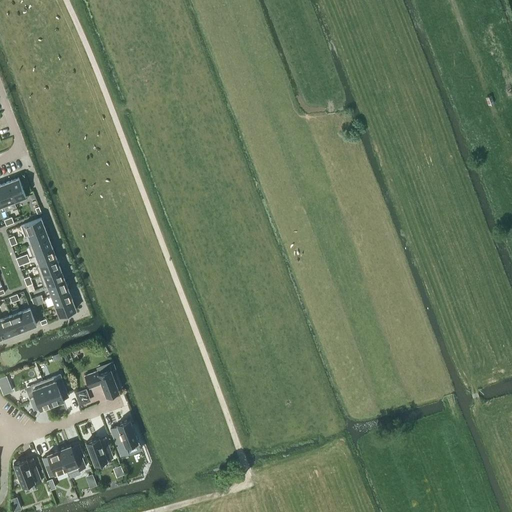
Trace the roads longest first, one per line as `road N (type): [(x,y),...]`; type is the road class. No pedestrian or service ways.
road 1 (residential): [(24,148),(84,306),(0,344)]
road 2 (residential): [(0,418),(4,439),(112,405)]
